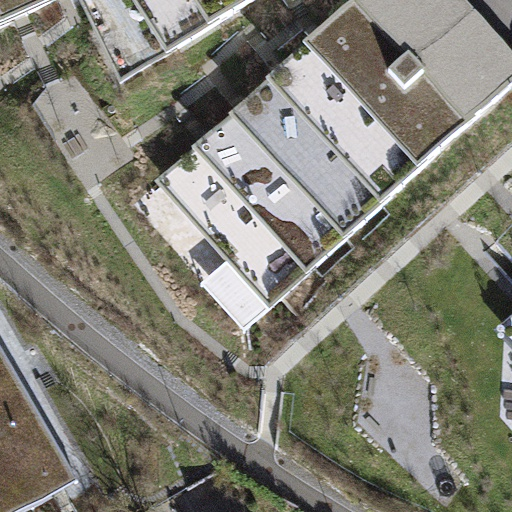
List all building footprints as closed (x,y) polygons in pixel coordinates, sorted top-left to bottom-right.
[(0,0),(0,27),(22,17),(13,0),(0,0)] [(13,0),(22,17),(56,0),(13,0)] [(241,0),(149,0),(180,48),(245,6),(241,0)] [(511,55),(461,0),(358,0),(346,11),(461,137),(511,90),(511,55)] [(346,11),(277,74),(391,200),(461,137),(346,11)] [(277,74),(245,103),(359,229),(391,200),(277,74)] [(328,257),(359,229),(245,103),(213,132),(328,257)] [(282,299),(328,257),(213,132),(161,179),(232,257),(238,251),(282,299)] [(0,437),(32,492),(71,469),(0,348),(0,437)] [(0,437),(0,510),(32,492),(0,437)]
